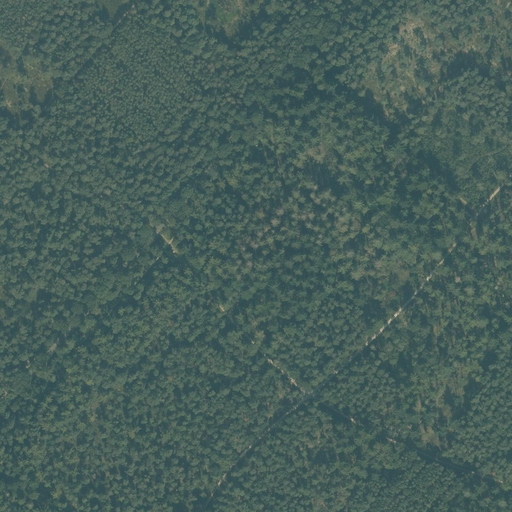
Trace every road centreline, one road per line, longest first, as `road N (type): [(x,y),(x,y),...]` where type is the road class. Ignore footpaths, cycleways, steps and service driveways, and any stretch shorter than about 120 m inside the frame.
road 1 (secondary): [(0,410),(355,0)]
road 2 (track): [(309,394),(427,275),(511,174)]
road 3 (track): [(309,394),(362,427),(511,484)]
road 4 (track): [(449,188),(306,59)]
road 5 (track): [(141,0),(19,148)]
road 6 (track): [(19,148),(166,221),(169,244)]
road 7 (track): [(285,377),(169,244)]
road 8 (track): [(203,511),(248,449),(309,394)]
